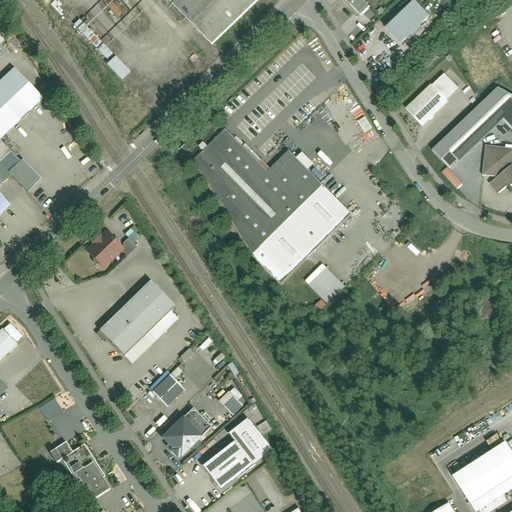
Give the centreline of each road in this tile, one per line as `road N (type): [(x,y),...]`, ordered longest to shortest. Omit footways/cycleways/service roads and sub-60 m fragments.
road 1 (residential): [(298,1),(4,279)]
road 2 (residential): [(511,235),(462,221),(433,196),(298,1)]
road 3 (residential): [(156,511),(4,279)]
